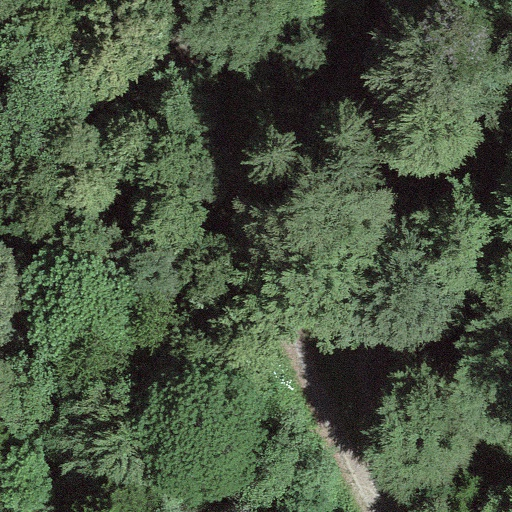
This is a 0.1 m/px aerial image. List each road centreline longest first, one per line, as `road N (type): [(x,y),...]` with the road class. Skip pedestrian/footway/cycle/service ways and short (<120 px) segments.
road 1 (track): [(368,511),(173,0)]
road 2 (track): [(393,0),(371,126),(383,451),(377,511)]
